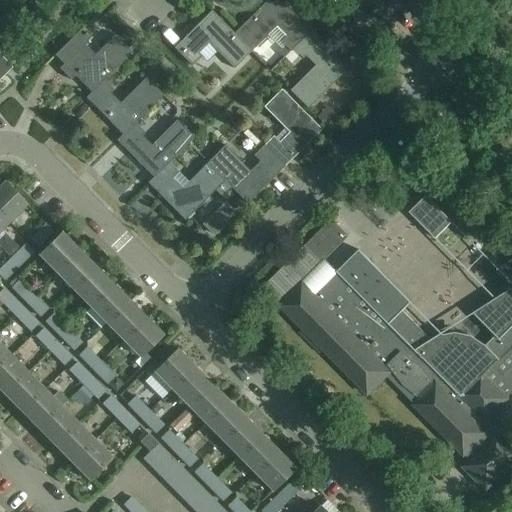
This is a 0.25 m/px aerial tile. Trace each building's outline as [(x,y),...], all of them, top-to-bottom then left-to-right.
[(294,49),(311,32),(279,0),(268,0),(235,34),(252,51),(277,27),(287,36),(281,42),(285,46),(278,52),(284,58),(290,52),(291,52),(294,49)] [(252,51),(235,34),(212,11),(174,48),(192,66),(202,56),(199,53),(209,43),(234,69),(252,51)] [(96,55),(85,45),(88,42),(78,32),(55,55),(65,65),(61,69),(72,81),(76,77),(92,93),(104,81),(133,53),(116,35),(96,55)] [(311,32),(294,49),(303,59),(306,55),(316,65),(289,91),(308,110),(348,70),(336,58),(340,54),(330,44),(326,48),(311,32)] [(0,78),(11,68),(0,56),(0,78)] [(104,81),(92,93),(86,99),(123,136),(135,124),(163,96),(146,78),(120,103),(111,93),(113,90),(104,81)] [(272,136),(263,146),(284,168),(322,132),(281,91),(264,108),(288,134),(279,143),(272,136)] [(325,126),(334,117),(325,109),(317,117),(325,126)] [(135,124),(123,136),(117,141),(154,178),(166,166),(168,164),(194,139),(176,121),(151,146),(141,136),(144,133),(135,124)] [(284,168),(263,146),(253,156),(259,162),(249,172),(225,147),(207,164),(225,183),(247,205),(284,168)] [(185,222),(225,183),(207,164),(182,189),(172,179),(178,173),(168,164),(166,166),(154,178),(148,184),(185,222)] [(4,183),(0,187),(0,213),(10,224),(27,206),(4,183)] [(451,223),(425,197),(408,214),(435,240),(451,223)] [(217,215),(227,225),(234,217),(224,207),(217,215)] [(0,233),(10,224),(0,213),(0,233)] [(511,288),(473,314),(496,337),(485,347),(471,338),(455,335),(455,330),(438,334),(439,338),(432,342),(402,312),(411,303),(358,251),(336,273),(325,262),(348,238),(331,221),(262,290),(279,307),(302,285),(280,308),(368,396),(387,377),(416,405),(415,406),(465,456),(466,455),(471,461),(465,467),(487,490),(511,465),(511,445),(486,420),(511,393),(511,288)] [(30,239),(39,248),(53,233),(45,224),(30,239)] [(78,252),(61,234),(38,257),(55,274),(78,252)] [(19,267),(34,252),(26,243),(11,258),(19,267)] [(95,269),(78,252),(55,274),(72,291),(95,269)] [(0,268),(0,276),(5,281),(19,267),(11,258),(0,268)] [(112,286),(95,269),(72,291),(89,308),(112,286)] [(27,303),(35,295),(22,282),(14,290),(27,303)] [(128,302),(112,286),(89,308),(105,325),(128,302)] [(25,310),(10,295),(4,289),(0,293),(0,308),(4,305),(16,318),(25,310)] [(35,295),(27,303),(40,317),(49,309),(35,295)] [(145,319),(128,302),(105,325),(122,342),(145,319)] [(38,323),(25,310),(16,318),(30,332),(38,323)] [(60,337),(68,328),(53,314),(45,322),(60,337)] [(145,319),(122,342),(139,360),(162,337),(145,319)] [(82,342),(68,328),(60,337),(74,351),(82,342)] [(50,352),(59,344),(44,329),(35,337),(50,352)] [(72,357),(59,344),(50,352),(64,366),(72,357)] [(0,368),(11,358),(0,346),(0,368)] [(94,371),(102,363),(87,347),(79,356),(94,371)] [(170,392),(194,369),(177,351),(153,374),(170,392)] [(27,375),(11,358),(0,368),(0,392),(5,397),(27,375)] [(83,386),(91,377),(77,363),(68,371),(83,386)] [(102,363),(94,371),(108,384),(116,376),(111,371),(102,363)] [(194,369),(170,392),(187,408),(210,385),(194,369)] [(44,392),(27,375),(5,397),(22,414),(44,392)] [(91,377),(83,386),(97,400),(106,391),(91,377)] [(210,385),(187,408),(204,425),(227,402),(210,385)] [(44,392),(22,414),(38,431),(61,409),(60,408),(68,400),(58,391),(51,398),(44,392)] [(117,420),(126,411),(110,396),(102,404),(117,420)] [(142,420),(151,412),(135,396),(127,405),(142,420)] [(244,419),(227,402),(204,425),(220,442),(244,419)] [(61,409),(38,431),(55,448),(78,426),(61,409)] [(139,425),(126,411),(117,420),(131,434),(139,425)] [(164,425),(151,412),(142,420),(156,433),(164,425)] [(175,430),(189,420),(183,412),(169,422),(175,430)] [(260,436),(244,419),(220,442),(237,459),(260,436)] [(78,426),(55,448),(72,465),(94,443),(78,426)] [(175,453),(183,445),(169,430),(161,438),(175,453)] [(149,453),(157,445),(147,435),(139,442),(149,453)] [(277,453),(260,436),(237,459),(253,476),(277,453)] [(111,460),(94,443),(72,465),(89,482),(111,460)] [(157,445),(149,453),(142,460),(149,467),(164,452),(157,445)] [(197,459),(183,445),(175,453),(189,467),(197,459)] [(171,459),(164,452),(149,467),(156,474),(171,459)] [(277,453),(253,476),(270,493),(294,470),(277,453)] [(171,459),(156,474),(163,482),(178,467),(171,459)] [(208,487),(216,478),(202,464),(194,472),(208,487)] [(185,474),(178,467),(163,482),(170,489),(185,474)] [(192,481),(185,474),(170,489),(177,496),(192,481)] [(216,478),(208,487),(222,501),(231,493),(216,478)] [(200,488),(192,481),(177,496),(184,503),(200,488)] [(274,498),(283,507),(298,491),(290,483),(274,498)] [(207,495),(200,488),(184,503),(192,510),(207,495)] [(207,495),(192,510),(192,511),(204,511),(214,503),(207,495)] [(129,511),(146,511),(131,497),(123,505),(129,511)] [(233,511),(249,511),(236,498),(228,506),(233,511)] [(277,511),(283,507),(274,498),(261,511),(277,511)] [(214,503),(204,511),(218,511),(221,510),(214,503)]
